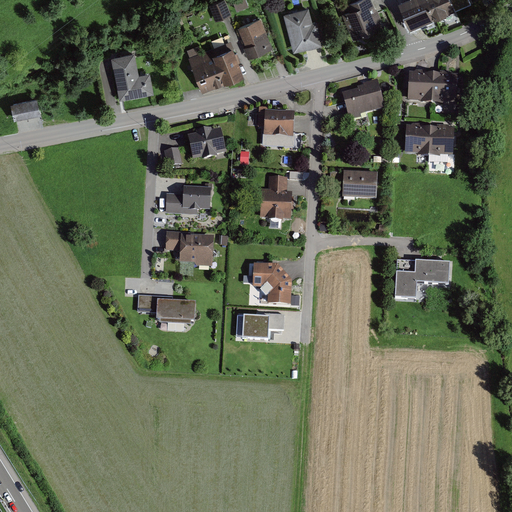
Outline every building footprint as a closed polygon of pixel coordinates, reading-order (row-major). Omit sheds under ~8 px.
[(225,0),(221,0),(209,5),(216,21),(232,14),(225,0)] [(247,0),(239,0),(234,2),(238,11),(249,6),(247,0)] [(355,11),(343,15),(353,40),(385,28),(374,0),(357,0),(352,2),(355,11)] [(437,17),(429,0),(406,0),(400,3),(411,28),(437,17)] [(429,0),(437,17),(472,3),(470,0),(429,0)] [(310,8),(284,15),(294,52),(323,44),(317,22),(314,23),(310,8)] [(179,13),(172,16),(176,26),(183,23),(179,13)] [(261,18),(238,27),(246,47),(244,48),(249,59),(274,48),(261,18)] [(192,58),(189,60),(202,93),(227,83),(216,55),(213,49),(202,53),(199,46),(188,50),(192,58)] [(233,48),(216,55),(227,83),(245,76),(233,48)] [(135,52),(111,57),(120,102),(155,94),(151,73),(140,76),(135,52)] [(434,75),(410,73),(408,101),(421,102),(421,103),(432,104),(434,75)] [(459,76),(434,75),(432,104),(443,105),(443,103),(457,104),(459,76)] [(379,83),(342,92),(350,120),(386,111),(379,83)] [(40,98),(10,105),(14,121),(43,115),(40,98)] [(268,108),(259,108),(259,127),(265,127),(265,141),(277,142),(277,138),(295,139),(295,113),(268,112),(268,108)] [(431,128),(407,126),(405,154),(419,155),(418,157),(430,157),(431,128)] [(456,129),(431,128),(430,157),(440,158),(440,156),(454,157),(456,129)] [(197,136),(188,138),(194,160),(203,158),(204,161),(218,157),(217,155),(226,153),(220,130),(212,133),(211,129),(196,133),(197,136)] [(179,150),(163,154),(168,172),(183,168),(179,150)] [(241,152),(240,165),(249,166),(250,153),(241,152)] [(481,153),(471,152),(469,167),(479,168),(481,153)] [(344,190),(344,173),(331,172),(330,189),(344,190)] [(378,175),(344,173),(344,190),(343,198),(377,200),(378,175)] [(268,195),(263,194),(262,218),(269,218),(269,221),(283,222),(284,219),(291,220),(292,208),(297,208),(297,196),(288,195),(289,178),(269,177),(268,195)] [(184,197),(167,196),(166,216),(199,218),(200,213),(210,214),(211,192),(184,191),(184,197)] [(332,224),(321,224),(321,232),(331,233),(332,224)] [(213,268),(213,239),(194,239),(194,237),(167,236),(167,251),(181,251),(180,264),(195,264),(196,267),(213,268)] [(450,265),(397,262),(395,301),(417,302),(418,285),(448,287),(450,265)] [(277,267),(255,265),(255,277),(254,284),(254,288),(260,288),(268,298),(268,305),(292,306),(293,283),(277,267)] [(156,298),(140,297),(138,313),(155,314),(156,298)] [(196,303),(158,302),(158,321),(195,323),(196,303)] [(269,315),(269,319),(268,330),(285,331),(285,316),(269,315)] [(238,317),(237,338),(268,340),(268,330),(269,319),(238,317)]
